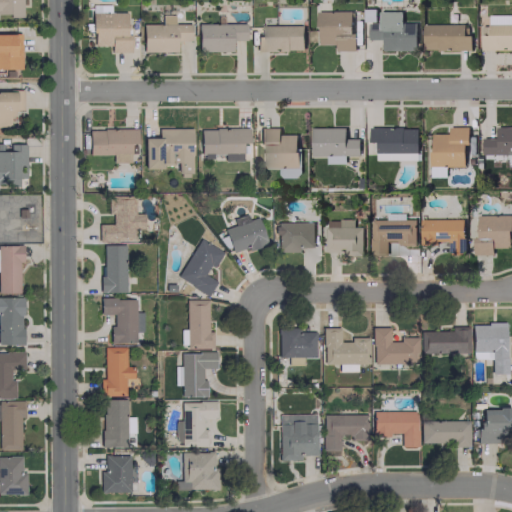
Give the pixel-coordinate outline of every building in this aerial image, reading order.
[(0,0),(0,14),(20,15),(20,0),(0,0)] [(350,10),(316,11),(317,44),(335,44),(335,51),(354,50),(354,33),(350,33),(350,10)] [(415,49),(415,21),(400,21),(400,11),(378,12),(378,22),(367,22),(367,39),(381,39),(381,49),(415,49)] [(126,12),(90,12),(91,45),(108,45),(108,52),(127,51),(126,12)] [(511,48),(511,14),(488,15),(488,25),(480,25),(480,49),(511,48)] [(189,23),(173,24),(173,15),(160,15),(160,23),(141,24),(142,51),(175,51),(175,40),(189,40),(189,23)] [(244,23),(196,23),(197,51),(230,51),(230,40),(244,40),(244,23)] [(302,24),(261,25),(261,36),(255,36),(255,51),(303,50),(302,24)] [(470,49),(470,35),(463,35),(463,24),(421,24),(421,49),(470,49)] [(0,68),(19,69),(19,33),(0,32),(0,68)] [(0,127),(9,127),(9,109),(21,110),(21,91),(0,90),(0,127)] [(482,153),(511,153),(511,125),(495,126),(495,137),(482,137),(482,153)] [(464,166),(464,143),(467,143),(467,126),(448,126),(448,133),(430,133),(430,166),(431,166),(431,176),(446,176),(445,166),(464,166)] [(189,127),(156,128),(156,137),(142,137),(142,167),(175,166),(176,173),(190,173),(189,127)] [(199,127),(198,158),(212,158),(212,153),(223,154),(222,160),(240,161),(240,142),(247,142),(247,128),(199,127)] [(296,134),(278,134),(278,127),(259,127),(259,144),(263,144),(263,168),(297,167),(296,134)] [(311,155),(326,155),(326,163),(344,163),(344,155),(358,155),(358,138),(344,138),(344,127),(310,127),(311,155)] [(417,127),(368,127),(368,142),(375,142),(375,152),(417,152),(417,127)] [(87,129),(87,154),(110,154),(110,162),(128,162),(128,143),(136,143),(135,128),(87,129)] [(0,183),(17,183),(16,177),(24,177),(24,143),(8,144),(8,150),(0,150),(0,183)] [(133,241),(133,228),(142,228),(141,213),(133,213),(133,196),(106,196),(106,214),(110,214),(110,224),(96,224),(96,242),(133,241)] [(473,254),(492,254),(492,247),(510,247),(510,214),(476,215),(476,238),(472,238),(473,254)] [(265,244),(256,217),(222,229),(230,251),(246,246),(247,250),(265,244)] [(414,244),(415,219),(370,218),(369,255),(386,255),(386,243),(414,244)] [(462,218),(419,219),(419,242),(447,242),(448,252),(464,252),(464,240),(463,240),(462,218)] [(353,219),(325,219),(324,253),(361,254),(362,226),(353,226),(353,219)] [(312,221),(275,222),(276,252),(297,251),(297,247),(313,247),(312,221)] [(220,251),(197,238),(175,277),(206,295),(214,281),(202,274),(208,264),(212,267),(220,251)] [(0,292),(17,292),(17,260),(21,260),(20,244),(0,244),(0,292)] [(123,292),(122,244),(101,245),(102,276),(97,276),(98,292),(123,292)] [(20,296),(0,296),(0,344),(21,344),(20,296)] [(108,342),(133,342),(133,330),(139,330),(139,312),(133,312),(133,297),(98,298),(98,314),(111,314),(112,325),(108,325),(108,342)] [(206,299),(184,299),(185,348),(211,348),(210,331),(206,331),(206,299)] [(469,323),(470,358),(489,357),(489,374),(504,373),(503,323),(469,323)] [(466,352),(466,326),(449,326),(449,330),(417,331),(418,353),(466,352)] [(337,327),(320,327),(320,363),(336,363),(336,371),(354,371),(353,364),(366,364),(366,337),(348,337),(348,341),(337,341),(337,327)] [(415,337),(397,337),(397,341),(387,341),(386,327),(369,327),(370,363),(416,362),(415,337)] [(299,365),(300,356),(313,357),(313,330),(276,329),(276,356),(285,356),(285,364),(299,365)] [(123,346),(102,346),(102,379),(98,379),(98,396),(123,395),(122,378),(131,378),(131,366),(124,366),(123,346)] [(0,397),(12,398),(12,379),(8,379),(8,368),(22,368),(22,352),(0,351),(0,397)] [(214,352),(179,352),(179,395),(204,396),(204,379),(200,379),(200,368),(214,368),(214,352)] [(124,399),(101,399),(100,446),(124,446),(124,432),(132,432),(132,416),(124,416),(124,399)] [(0,449),(18,449),(17,416),(22,416),(22,400),(0,400),(0,449)] [(179,401),(179,421),(174,421),(174,446),(205,445),(205,429),(201,429),(200,417),(215,417),(215,400),(179,401)] [(477,443),(496,442),(496,438),(510,437),(509,407),(496,407),(496,410),(476,411),(477,443)] [(370,411),(370,436),(388,436),(388,433),(398,432),(398,446),(415,446),(414,411),(370,411)] [(313,413),(276,414),(277,460),(299,459),(298,454),(314,454),(313,413)] [(365,414),(321,414),(320,450),(337,451),(337,433),(348,433),(348,439),(365,439),(365,414)] [(418,442),(453,442),(453,447),(467,446),(466,419),(418,420),(418,442)] [(216,489),(216,466),(211,466),(211,452),(179,452),(179,480),(173,480),(173,489),(216,489)] [(128,455),(100,455),(100,491),(127,492),(128,455)]
